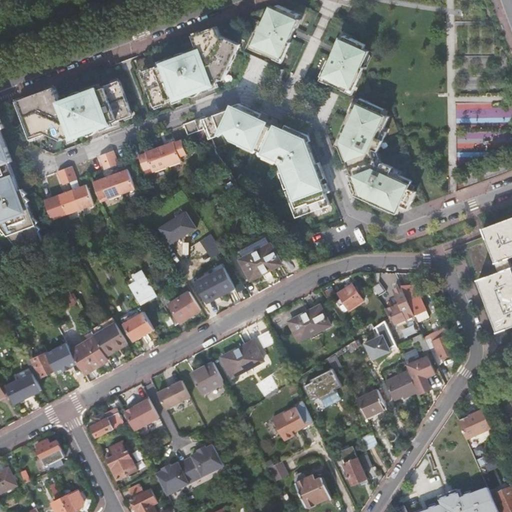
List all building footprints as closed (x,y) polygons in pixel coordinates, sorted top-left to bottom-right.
[(300,13),(280,4),(276,11),(271,9),(254,43),(258,46),(257,49),(262,51),(275,57),(279,59),(281,56),(283,57),(286,52),(292,37),(296,29),(297,26),(300,22),(297,21),(299,17),(300,13)] [(174,59),(172,60),(180,73),(190,88),(193,93),(205,88),(216,84),(215,82),(220,81),(221,78),(225,79),(229,70),(229,69),(228,69),(235,53),(237,54),(237,53),(241,44),(222,35),(219,28),(204,34),(203,31),(197,34),(198,36),(195,37),(200,49),(192,53),(192,54),(175,61),(174,59)] [(367,44),(346,34),(345,37),(343,41),(341,40),(337,48),(333,56),(324,76),(327,77),(326,80),(330,82),(343,88),(348,90),(350,87),(354,89),(356,85),(364,66),(370,54),(368,53),(364,51),(367,44)] [(237,54),(235,53),(228,69),(229,69),(229,70),(230,70),(237,53),(237,54)] [(150,70),(142,73),(147,85),(148,85),(151,93),(150,93),(150,94),(154,105),(162,102),(162,104),(170,101),(169,100),(176,97),(177,99),(187,95),(193,93),(190,88),(180,73),(172,60),(163,63),(164,65),(157,68),(156,66),(149,69),(150,70)] [(23,102),(19,103),(19,105),(31,137),(35,135),(36,138),(42,135),(41,133),(47,131),(49,131),(56,135),(68,127),(69,129),(75,137),(84,134),(102,127),(113,123),(112,121),(119,119),(119,120),(126,117),(126,116),(133,113),(129,102),(129,101),(127,102),(124,94),(126,93),(125,93),(121,81),(114,84),(113,82),(106,86),(106,87),(100,89),(99,87),(88,91),(89,93),(71,100),(71,98),(62,101),(58,89),(55,89),(54,87),(48,89),(49,92),(29,99),(28,97),(22,99),(23,102)] [(48,89),(28,97),(29,99),(49,92),(48,89)] [(88,91),(71,98),(71,100),(89,93),(88,91)] [(351,112),(344,127),(345,127),(342,134),(346,135),(341,146),(347,161),(349,160),(354,174),(352,175),(358,190),(368,195),(366,198),(373,201),(372,203),(393,212),(393,211),(399,213),(400,209),(403,204),(407,206),(410,208),(418,191),(414,180),(402,175),(393,170),(395,167),(385,162),(384,162),(380,150),(381,148),(385,139),(380,137),(384,129),(390,116),(388,114),(384,112),(386,108),(361,97),(359,103),(357,108),(353,107),(351,112)] [(238,106),(209,117),(220,135),(227,132),(239,141),(241,141),(246,144),(270,125),(264,122),(264,123),(258,120),(260,116),(246,110),(238,106)] [(0,172),(8,167),(7,164),(14,162),(9,147),(5,148),(0,134),(0,130),(2,130),(7,128),(1,112),(0,112),(0,172)] [(206,116),(185,124),(189,134),(209,127),(213,137),(220,135),(209,117),(207,118),(206,116)] [(287,124),(283,132),(285,132),(286,128),(300,134),(307,138),(309,141),(312,140),(310,135),(287,124)] [(279,129),(270,125),(246,144),(257,149),(263,152),(280,159),(280,161),(281,163),(284,171),(290,187),(291,190),(297,206),(300,216),(331,204),(327,193),(324,184),(322,179),(316,163),(309,141),(307,138),(300,134),(286,128),(285,132),(283,132),(279,129)] [(73,138),(75,137),(69,129),(68,127),(56,135),(57,135),(57,136),(63,139),(65,136),(68,138),(72,136),(73,138)] [(389,131),(384,129),(380,137),(385,139),(389,131)] [(2,130),(0,130),(0,134),(5,148),(9,147),(2,130)] [(147,152),(140,155),(146,170),(188,154),(182,139),(176,142),(175,141),(147,151),(147,152)] [(257,149),(246,144),(242,146),(255,152),(257,149)] [(108,153),(100,156),(105,168),(106,169),(120,164),(115,150),(108,153)] [(280,159),(263,152),(262,155),(281,163),(280,161),(280,159)] [(316,163),(322,179),(326,177),(320,162),(316,163)] [(21,190),(12,164),(8,167),(17,192),(21,190)] [(66,169),(59,171),(64,185),(78,180),(73,166),(66,169)] [(17,192),(8,167),(0,172),(0,222),(7,233),(18,248),(28,244),(29,246),(44,241),(40,232),(43,229),(38,226),(38,225),(40,223),(36,219),(35,217),(32,219),(28,208),(31,206),(30,203),(31,201),(27,197),(27,196),(29,194),(25,190),(24,189),(21,190),(17,192)] [(129,169),(102,179),(109,199),(137,189),(129,169)] [(290,187),(284,171),(280,172),(286,189),(290,187)] [(87,184),(60,194),(68,215),(95,205),(87,184)] [(240,192),(235,185),(229,189),(233,196),(240,192)] [(297,206),(291,190),(287,191),(293,207),(297,206)] [(188,209),(160,226),(171,244),(199,227),(188,209)] [(511,217),(489,225),(485,228),(500,271),(479,279),(498,331),(511,326),(511,262),(510,257),(511,256),(511,217)] [(212,233),(201,239),(212,257),(223,250),(212,233)] [(259,251),(242,259),(252,279),(283,263),(274,246),(260,253),(259,251)] [(226,267),(197,282),(207,303),(236,287),(226,267)] [(158,294),(145,272),(135,277),(138,283),(132,286),(142,303),(158,294)] [(353,284),(339,292),(351,310),(365,301),(359,292),(361,291),(357,285),(355,287),(353,284)] [(415,284),(402,284),(406,294),(415,315),(426,310),(415,284)] [(399,304),(386,310),(386,311),(391,317),(392,317),(395,325),(397,324),(406,320),(415,315),(404,292),(401,286),(393,290),(396,296),(397,298),(399,304)] [(202,309),(191,291),(165,307),(176,325),(202,309)] [(307,312),(290,321),(301,340),(331,324),(320,303),(306,310),(307,312)] [(146,311),(126,322),(136,340),(156,328),(146,311)] [(129,343),(117,322),(96,334),(101,344),(107,353),(119,346),(121,348),(129,343)] [(96,334),(93,330),(85,334),(87,337),(88,340),(72,349),(75,353),(87,346),(88,348),(98,365),(110,358),(108,355),(107,353),(101,344),(96,334)] [(426,340),(423,333),(411,339),(414,345),(426,340)] [(383,334),(365,343),(373,359),(391,350),(383,334)] [(447,334),(432,341),(441,358),(456,351),(447,334)] [(240,347),(224,356),(234,376),(264,360),(253,339),(240,346),(240,347)] [(360,348),(356,340),(349,345),(352,352),(360,348)] [(87,346),(75,353),(85,372),(91,369),(95,367),(98,365),(88,348),(87,346)] [(107,353),(108,355),(121,348),(119,346),(107,353)] [(35,356),(28,359),(35,374),(38,379),(56,370),(48,352),(36,358),(35,356)] [(427,377),(436,373),(429,356),(409,365),(421,393),(431,388),(427,377)] [(225,381),(215,361),(206,366),(207,368),(193,375),(203,393),(225,381)] [(207,368),(206,366),(192,373),(193,375),(207,368)] [(314,407),(342,399),(338,387),(342,386),(338,370),(305,379),(314,407)] [(395,378),(404,396),(409,393),(410,395),(419,389),(410,371),(395,378)] [(35,374),(8,387),(16,403),(43,390),(38,379),(35,374)] [(396,401),(404,396),(395,378),(387,382),(396,401)] [(192,396),(183,380),(159,392),(167,408),(192,396)] [(380,391),(358,399),(365,413),(370,424),(389,411),(380,391)] [(126,410),(132,422),(136,430),(160,417),(149,395),(141,399),(142,402),(136,405),(126,410)] [(314,421),(303,400),(296,404),(296,405),(274,416),(285,439),(295,433),(295,432),(308,426),(307,424),(314,421)] [(493,427),(482,404),(475,408),(475,410),(470,413),(459,418),(468,438),(493,427)] [(100,422),(93,426),(98,435),(115,427),(115,428),(125,423),(118,410),(117,410),(115,409),(105,414),(104,413),(97,416),(100,422)] [(370,424),(365,413),(356,417),(370,448),(379,444),(370,424)] [(39,449),(51,471),(66,463),(63,456),(66,455),(58,440),(51,443),(49,438),(38,444),(40,448),(39,449)] [(110,452),(108,455),(120,478),(138,469),(124,441),(113,447),(114,450),(110,452)] [(198,479),(227,465),(215,442),(208,446),(207,444),(200,448),(201,450),(193,454),(194,455),(187,458),(198,479)] [(343,458),(345,463),(359,457),(357,452),(343,458)] [(359,457),(345,463),(343,464),(345,470),(348,469),(354,483),(361,480),(368,477),(359,457)] [(165,468),(157,472),(168,494),(198,479),(187,458),(180,461),(180,460),(173,464),(172,462),(164,466),(165,468)] [(11,466),(0,471),(0,493),(19,484),(11,466)] [(27,469),(22,471),(27,482),(31,480),(27,469)] [(317,502),(318,502),(317,498),(331,492),(324,476),(317,479),(315,474),(297,482),(307,506),(309,505),(310,507),(317,504),(317,502)] [(135,497),(132,498),(139,511),(140,511),(158,511),(154,504),(159,501),(152,488),(145,491),(141,483),(130,488),(135,497)] [(442,504),(422,511),(501,511),(489,485),(463,496),(460,488),(439,496),(442,504)] [(511,511),(511,487),(496,495),(503,511),(511,511)] [(74,492),(64,497),(71,511),(74,511),(82,508),(81,506),(84,504),(86,500),(84,496),(82,494),(80,489),(74,492)] [(317,498),(318,502),(332,496),(332,498),(333,498),(331,492),(317,498)] [(71,511),(64,497),(54,502),(59,511),(71,511)] [(17,503),(14,498),(6,501),(9,507),(17,503)] [(6,501),(0,504),(0,511),(1,511),(9,507),(6,501)]
